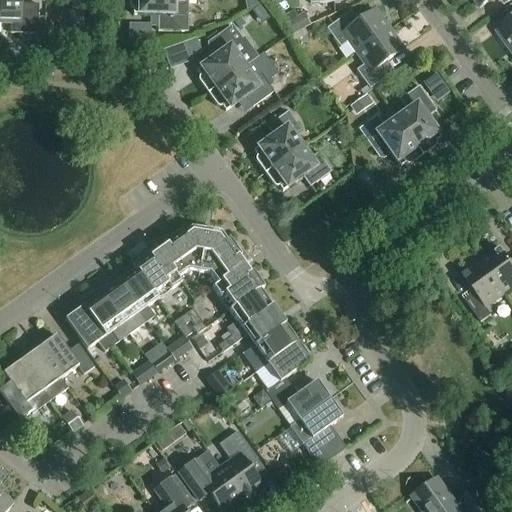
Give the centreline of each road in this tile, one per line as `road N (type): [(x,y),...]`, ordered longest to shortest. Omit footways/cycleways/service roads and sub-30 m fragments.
road 1 (unclassified): [(352,286),(353,309),(405,392),(410,442),(325,511)]
road 2 (residential): [(0,321),(194,182),(227,182)]
road 3 (residential): [(210,368),(49,469),(18,469),(0,452)]
road 4 (unclassified): [(352,286),(381,251),(511,161)]
road 5 (residential): [(227,182),(300,278),(327,289),(352,286)]
road 6 (residential): [(511,125),(422,0)]
road 7 (residential): [(227,182),(157,80)]
